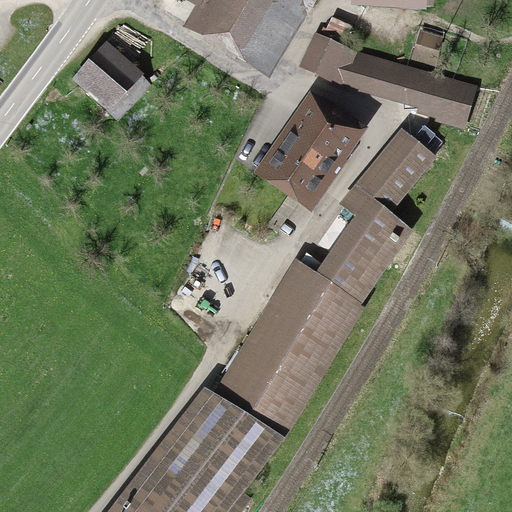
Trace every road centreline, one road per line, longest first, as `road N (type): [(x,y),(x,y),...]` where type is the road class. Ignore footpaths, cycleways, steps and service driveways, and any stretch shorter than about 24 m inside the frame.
road 1 (residential): [(133,0),(275,84),(325,88),(353,105),(376,123),(375,147)]
road 2 (secondary): [(89,0),(0,123)]
